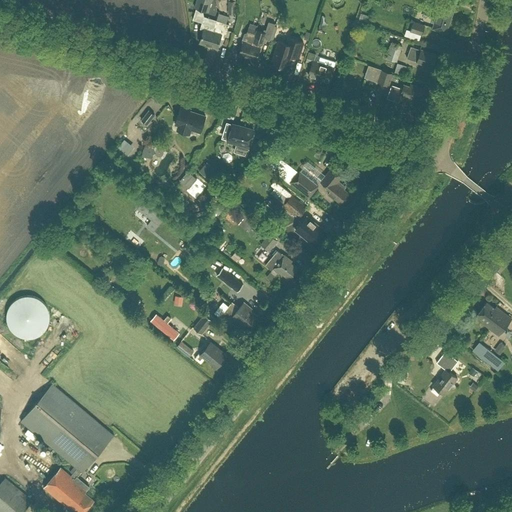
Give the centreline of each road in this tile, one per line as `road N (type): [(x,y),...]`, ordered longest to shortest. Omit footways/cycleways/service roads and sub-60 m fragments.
road 1 (unclassified): [(438,156),(420,143),(0,18)]
road 2 (tertiary): [(438,156),(154,511)]
road 3 (unclassified): [(348,385),(503,206)]
road 4 (unclassified): [(438,156),(485,0)]
road 5 (track): [(336,453),(386,397),(384,342)]
